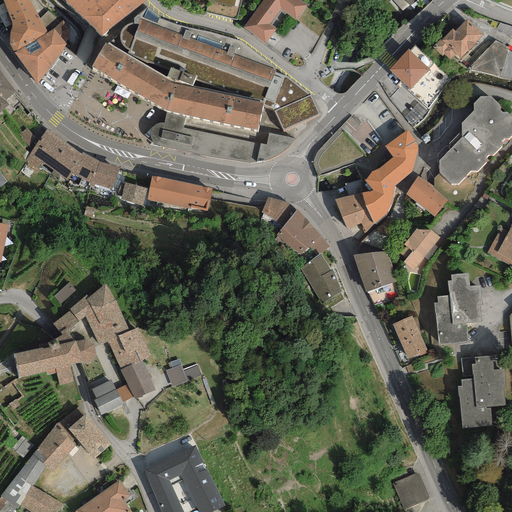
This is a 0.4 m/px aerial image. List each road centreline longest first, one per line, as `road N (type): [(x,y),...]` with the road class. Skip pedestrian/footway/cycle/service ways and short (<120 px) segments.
road 1 (tertiary): [(455,511),(338,243),(299,192)]
road 2 (tertiary): [(276,181),(97,145),(66,130),(0,50)]
road 3 (residential): [(0,299),(21,300),(68,350),(93,417),(137,472),(152,511)]
road 4 (residential): [(302,84),(240,37),(150,0)]
road 5 (tertiary): [(339,111),(447,0)]
